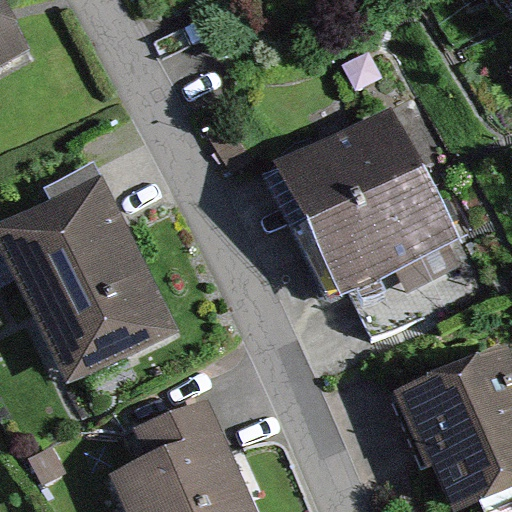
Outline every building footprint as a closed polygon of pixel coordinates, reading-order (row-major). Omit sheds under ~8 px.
[(0,0),(0,107),(61,70),(15,0),(0,0)] [(399,115),(297,171),(339,247),(441,190),(399,115)] [(112,185),(8,241),(89,388),(192,332),(112,185)] [(478,255),(441,190),(339,247),(376,312),(478,255)] [(511,383),(500,361),(397,416),(448,511),(508,511),(511,510),(511,383)] [(166,470),(128,488),(140,511),(266,511),(217,409),(152,440),(166,470)]
